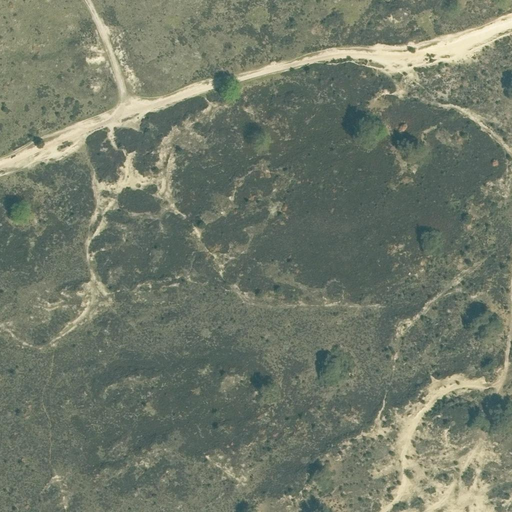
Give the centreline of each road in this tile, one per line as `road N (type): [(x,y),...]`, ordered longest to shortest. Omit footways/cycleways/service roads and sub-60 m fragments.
road 1 (track): [(511,26),(429,56),(345,56),(279,68),(131,113)]
road 2 (track): [(511,319),(500,377),(453,386),(422,407),(404,448),(402,486),(381,511)]
road 3 (track): [(131,113),(0,169)]
road 4 (track): [(87,0),(131,113)]
